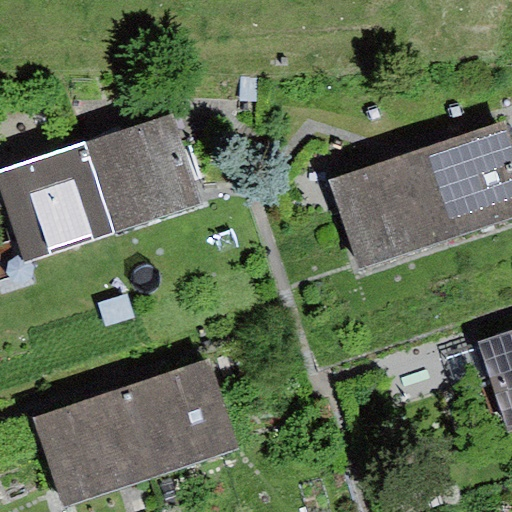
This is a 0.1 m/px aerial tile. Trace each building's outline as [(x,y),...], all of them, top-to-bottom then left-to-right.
[(174,118),(86,146),(115,237),(203,208),(174,118)] [(511,220),(511,150),(504,126),(425,152),(455,240),(511,220)] [(86,146),(0,171),(0,179),(26,265),(115,237),(86,146)] [(455,240),(425,152),(330,182),(359,271),(455,240)] [(511,429),(511,333),(477,345),(506,431),(511,429)] [(210,363),(128,390),(158,478),(240,450),(210,363)] [(128,390),(34,422),(63,509),(158,478),(128,390)] [(340,511),(332,486),(246,511),(340,511)]
